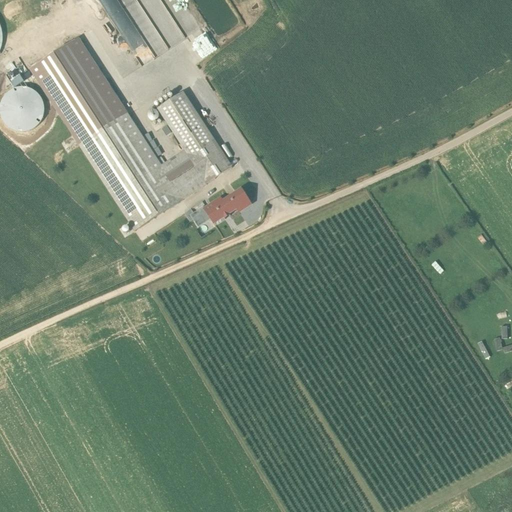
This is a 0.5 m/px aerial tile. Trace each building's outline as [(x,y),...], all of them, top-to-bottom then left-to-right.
[(103,0),(134,58),(140,55),(143,60),(151,57),(121,0),(103,0)] [(32,73),(135,232),(232,169),(183,93),(157,110),(186,154),(163,169),(80,42),(32,73)] [(212,42),(191,55),(196,63),(217,50),(212,42)] [(12,84),(15,89),(25,83),(21,78),(12,84)] [(44,117),(44,112),(44,108),(44,104),(42,100),(39,96),(36,93),(32,90),(28,89),(25,88),(22,88),(17,89),(14,90),(11,91),(7,94),(5,96),(3,99),(2,101),(1,104),(0,108),(0,109),(0,112),(0,114),(1,118),(2,120),(5,125),(7,127),(9,128),(13,131),(15,132),(20,133),(23,133),(24,133),(27,132),(30,131),(33,130),(35,129),(37,127),(39,125),(41,123),(43,119),(44,117)] [(204,210),(210,218),(214,225),(224,218),(225,220),(224,218),(229,215),(230,217),(231,216),(230,215),(237,210),(240,213),(251,205),(241,190),(223,202),(221,199),(204,210)] [(193,221),(197,218),(194,214),(191,210),(184,214),(190,223),(193,221)]
